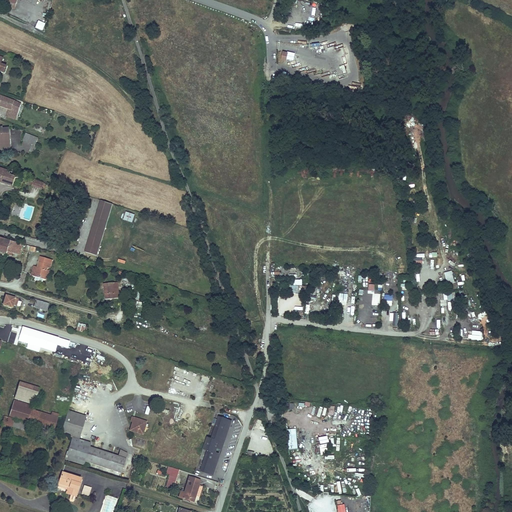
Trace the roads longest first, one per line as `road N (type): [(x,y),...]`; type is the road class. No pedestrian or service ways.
road 1 (unclassified): [(259,392),(269,319),(270,189),(256,164),(250,41),(233,11)]
road 2 (track): [(28,28),(87,59),(166,135)]
road 3 (residential): [(218,511),(259,392)]
